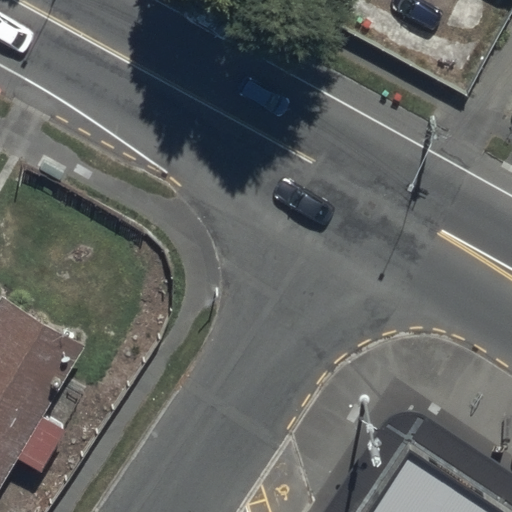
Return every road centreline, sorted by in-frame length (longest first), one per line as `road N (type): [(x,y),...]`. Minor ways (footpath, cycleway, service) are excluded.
road 1 (secondary): [(0,3),(361,199)]
road 2 (residential): [(156,511),(361,199)]
road 3 (secondary): [(361,199),(511,286)]
